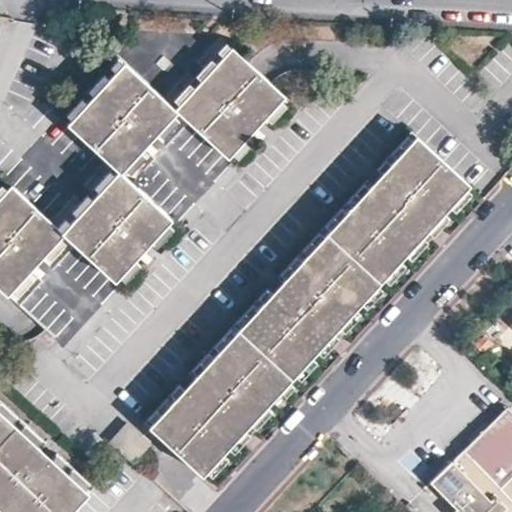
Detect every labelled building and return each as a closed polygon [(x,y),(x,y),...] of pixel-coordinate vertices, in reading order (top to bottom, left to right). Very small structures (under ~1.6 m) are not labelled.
[(218,69),(182,108),(208,131),(234,155),(252,136),(273,113),(289,96),(237,47),(218,69)] [(125,171),(182,108),(130,61),(98,97),(94,101),(74,123),(96,144),(125,171)] [(338,331),(395,270),(422,240),(473,183),(420,134),(387,171),(298,268),(154,425),(207,474),(234,445),(259,417),(305,367),(338,331)] [(177,218),(125,171),(98,201),(69,233),(120,279),(177,218)] [(0,283),(12,296),(69,233),(17,186),(0,203),(0,283)] [(73,511),(93,491),(10,413),(0,403),(0,501),(11,511),(73,511)] [(477,440),(464,453),(501,491),(511,480),(511,413),(509,410),(477,440)] [(153,443),(133,424),(116,442),(137,461),(153,443)] [(454,465),(432,485),(458,511),(507,511),(508,511),(499,500),(494,505),(454,465)] [(511,480),(501,491),(511,501),(511,480)]
